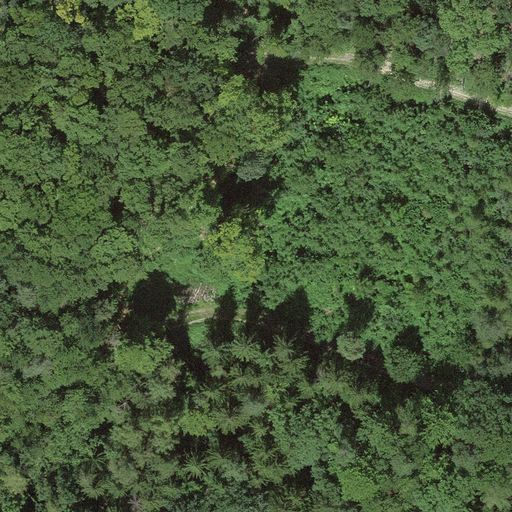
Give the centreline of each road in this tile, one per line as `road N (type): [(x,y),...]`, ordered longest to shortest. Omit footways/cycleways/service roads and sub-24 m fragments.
road 1 (track): [(511,402),(434,385),(271,322),(230,316),(182,316),(0,390)]
road 2 (track): [(0,166),(77,154),(218,77),(284,65),(398,78)]
road 3 (track): [(257,70),(225,55),(61,36),(0,19)]
